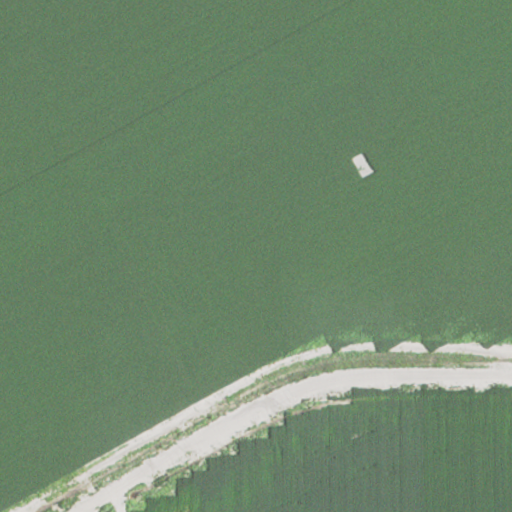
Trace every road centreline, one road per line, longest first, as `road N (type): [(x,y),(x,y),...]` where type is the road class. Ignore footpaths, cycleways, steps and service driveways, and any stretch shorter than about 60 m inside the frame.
road 1 (track): [(206,429),(0,37)]
road 2 (track): [(511,377),(340,377),(271,397),(206,429)]
road 3 (track): [(58,511),(206,429)]
